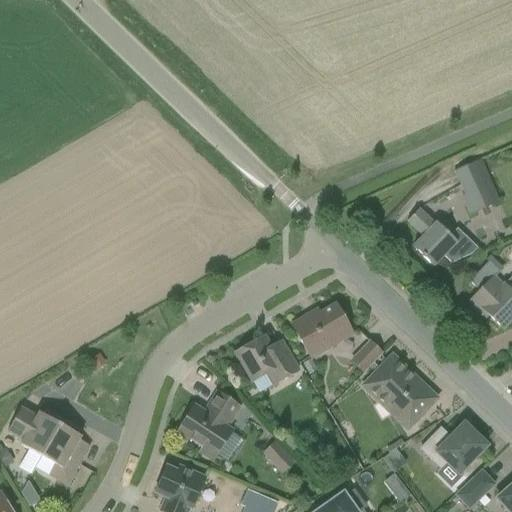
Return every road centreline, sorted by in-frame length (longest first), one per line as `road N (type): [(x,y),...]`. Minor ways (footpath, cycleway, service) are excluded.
road 1 (unclassified): [(93,511),(131,447),(146,389),(163,361),(191,331),(333,248)]
road 2 (unclassified): [(333,248),(75,0)]
road 3 (unclassified): [(511,425),(333,248)]
